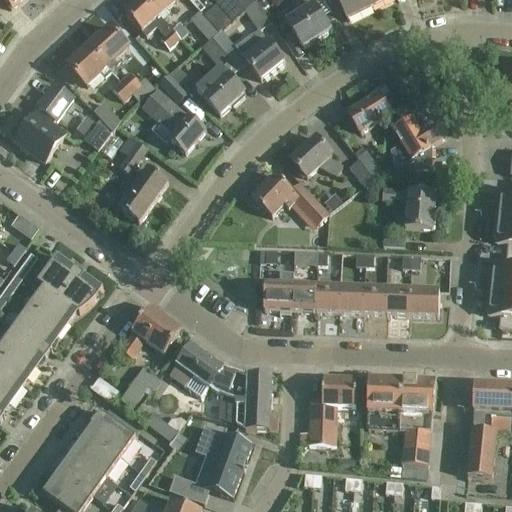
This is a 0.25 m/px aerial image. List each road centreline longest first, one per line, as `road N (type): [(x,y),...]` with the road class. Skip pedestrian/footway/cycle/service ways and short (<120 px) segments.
road 1 (residential): [(452,31),(359,68),(269,132),(150,285)]
road 2 (residential): [(459,360),(472,154),(452,31)]
road 3 (residential): [(0,497),(150,285)]
road 4 (residential): [(150,285),(0,175)]
road 5 (residential): [(459,360),(292,352)]
road 6 (residential): [(263,511),(286,472),(292,352)]
road 7 (residential): [(292,352),(236,346),(150,285)]
road 8 (residential): [(446,501),(459,360)]
